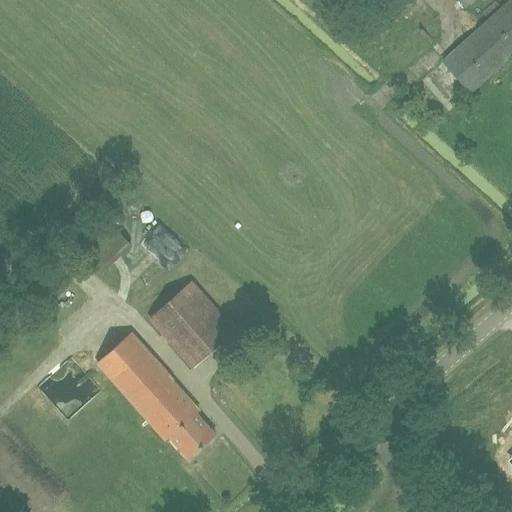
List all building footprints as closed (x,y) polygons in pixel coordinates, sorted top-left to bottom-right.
[(511,0),(459,0),(465,6),(472,0),(510,0),(442,61),(471,93),(511,55),(511,0)] [(172,268),(190,248),(161,221),(143,241),(172,268)] [(102,275),(131,248),(111,224),(82,251),(102,275)] [(52,304),(70,287),(57,274),(40,291),(52,304)] [(191,368),(233,331),(190,283),(148,320),(191,368)] [(42,358),(56,347),(39,325),(25,336),(42,358)] [(188,459),(215,435),(196,413),(199,411),(130,334),(97,363),(166,440),(169,437),(188,459)] [(63,389),(58,398),(79,410),(84,401),(63,389)]
